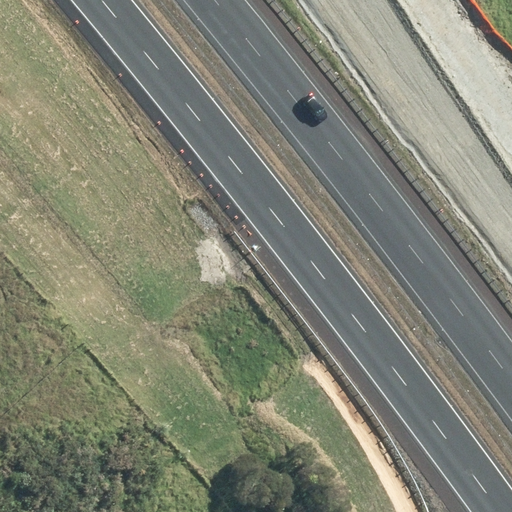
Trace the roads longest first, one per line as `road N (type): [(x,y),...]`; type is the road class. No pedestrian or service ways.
road 1 (motorway): [(507,511),(105,0)]
road 2 (motorway): [(429,511),(109,151),(0,42)]
road 3 (motorway): [(217,0),(511,381)]
road 4 (motorway): [(356,0),(511,245)]
